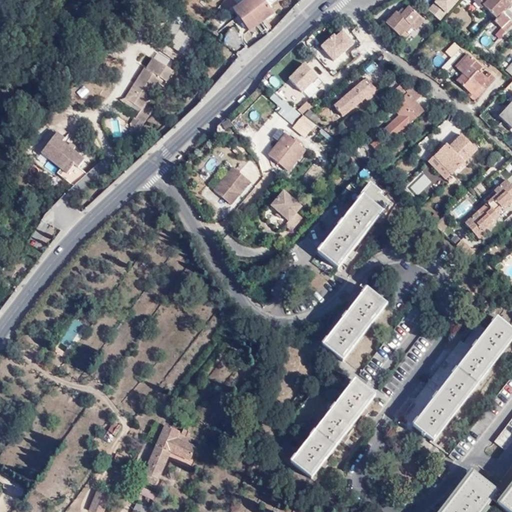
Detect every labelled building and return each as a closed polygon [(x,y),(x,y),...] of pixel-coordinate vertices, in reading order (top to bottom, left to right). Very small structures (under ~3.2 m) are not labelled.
[(273,15),(261,0),(259,0),(250,7),(246,1),(234,10),(250,32),(273,15)] [(432,0),(426,8),(439,19),(455,0),(432,0)] [(503,30),(511,21),(504,14),(511,6),(511,1),(511,0),(475,0),(474,2),(482,9),(484,6),(499,18),(495,23),(503,30)] [(410,27),(414,30),(416,32),(425,23),(409,8),(405,13),(401,18),(397,15),(396,14),(392,18),(389,16),(383,22),(404,42),(409,36),(405,33),(410,27)] [(511,27),(511,22),(511,21),(503,30),(507,32),(511,27)] [(178,52),(190,33),(173,23),(162,42),(178,52)] [(340,25),(319,43),(333,60),(354,42),(340,25)] [(409,36),(414,30),(410,27),(405,33),(409,36)] [(446,53),(451,58),(456,53),(451,48),(446,53)] [(334,71),(350,58),(344,51),(328,65),(334,71)] [(466,53),(454,66),(461,72),(455,79),(469,90),(466,93),(472,99),(493,76),(487,70),(483,75),(477,69),(480,65),(466,53)] [(511,77),(511,60),(503,71),(511,77)] [(136,119),(143,123),(152,110),(145,105),(157,85),(163,88),(173,72),(154,61),(147,70),(145,69),(137,81),(135,85),(132,83),(130,82),(120,97),(141,111),(136,119)] [(281,88),(297,105),(303,98),(302,98),(319,81),(304,66),(281,88)] [(461,72),(454,66),(449,72),(455,79),(461,72)] [(385,89),(395,81),(393,78),(383,87),(385,89)] [(400,87),(395,81),(385,89),(390,95),(394,92),(400,87)] [(366,106),(377,98),(367,84),(333,107),(342,117),(363,102),(366,106)] [(406,94),(400,87),(394,92),(401,100),(403,99),(405,102),(394,111),(399,117),(407,127),(423,113),(416,103),(421,99),(412,89),(406,94)] [(297,105),(294,107),(305,116),(313,108),(303,98),(297,105)] [(284,101),(276,109),(291,123),(299,114),(284,101)] [(305,116),(294,107),(303,117),(305,116)] [(511,107),(501,118),(511,129),(511,107)] [(145,124),(143,123),(136,119),(134,117),(129,125),(140,132),(145,124)] [(402,131),(407,127),(399,117),(381,134),(383,136),(371,147),(377,154),(402,133),(402,131)] [(222,130),(230,125),(226,118),(218,124),(222,130)] [(348,133),(353,138),(365,127),(361,122),(348,133)] [(57,132),(41,153),(61,168),(67,173),(75,164),(79,167),(84,160),(62,142),(65,138),(57,132)] [(434,157),(451,174),(476,148),(461,134),(449,146),(446,144),(434,157)] [(288,172),(306,152),(288,136),(270,156),(288,172)] [(92,140),(99,157),(105,154),(98,138),(92,140)] [(446,180),(451,174),(434,157),(428,163),(446,180)] [(58,173),(74,186),(87,173),(79,167),(75,164),(67,173),(61,169),(58,173)] [(429,195),(440,176),(424,167),(421,173),(431,178),(423,192),(429,195)] [(239,195),(250,184),(232,170),(214,192),(227,204),(236,194),(239,195)] [(407,187),(417,195),(430,180),(420,171),(407,187)] [(481,214),(477,210),(465,221),(479,237),(489,229),(488,226),(497,218),(494,213),(506,203),(508,205),(511,201),(511,188),(505,180),(494,190),(495,194),(486,203),(489,207),(481,214)] [(337,270),(391,204),(369,187),(362,195),(363,197),(318,254),(337,270)] [(298,215),(302,210),(284,195),(272,209),(289,224),(286,228),(292,233),(303,221),(298,215)] [(486,203),(477,210),(481,214),(489,207),(486,203)] [(432,226),(440,233),(447,226),(438,220),(432,226)] [(469,260),(479,251),(471,250),(461,241),(455,247),(469,260)] [(469,260),(471,262),(481,252),(479,251),(469,260)] [(343,364),(388,307),(367,290),(321,348),(343,364)] [(408,308),(392,331),(397,334),(392,341),(405,350),(426,320),(408,308)] [(401,417),(433,443),(511,342),(511,329),(497,318),(486,332),(474,323),(401,417)] [(386,340),(360,370),(370,378),(395,348),(386,340)] [(311,479),(376,397),(356,381),(290,464),(311,479)] [(505,451),(511,441),(511,421),(495,443),(505,451)] [(119,428),(112,424),(108,431),(115,436),(119,428)] [(176,440),(179,434),(165,427),(141,475),(147,477),(145,482),(154,486),(171,454),(188,462),(195,449),(176,440)] [(124,459),(116,456),(113,462),(116,464),(113,472),(118,474),(124,459)] [(497,507),(503,511),(511,511),(511,467),(499,485),(509,492),(504,499),(497,507)] [(442,468),(438,476),(443,478),(447,471),(442,468)] [(441,511),(483,511),(491,502),(498,494),(472,473),(441,511)] [(104,496),(109,498),(115,487),(109,485),(104,496)] [(143,486),(139,492),(150,498),(154,491),(143,486)] [(97,493),(88,510),(92,511),(102,511),(109,498),(104,496),(97,493)] [(504,499),(498,494),(491,502),(497,507),(504,499)]
